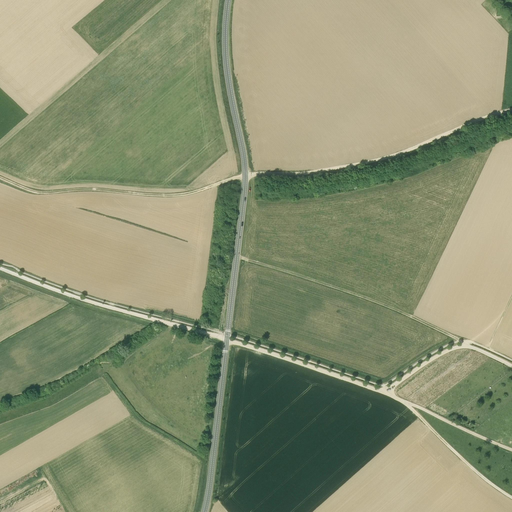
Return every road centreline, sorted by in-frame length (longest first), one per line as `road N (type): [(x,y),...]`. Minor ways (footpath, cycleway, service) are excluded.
road 1 (tertiary): [(204,511),(245,180),(225,59),(228,0)]
road 2 (track): [(0,268),(384,392)]
road 3 (track): [(245,175),(389,156),(511,109)]
road 4 (track): [(245,175),(169,195),(39,192),(0,177)]
road 5 (track): [(236,256),(380,303),(460,340)]
road 6 (track): [(407,402),(511,497)]
